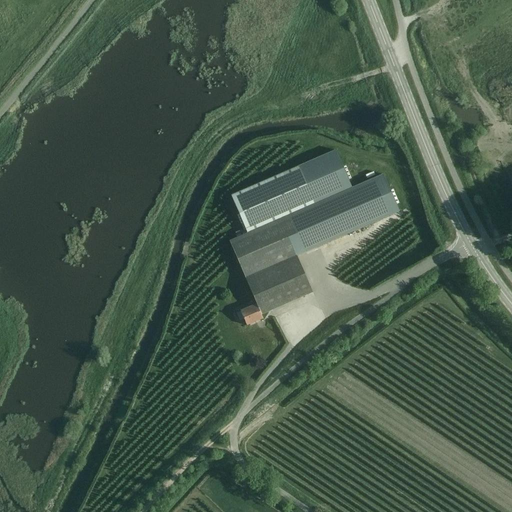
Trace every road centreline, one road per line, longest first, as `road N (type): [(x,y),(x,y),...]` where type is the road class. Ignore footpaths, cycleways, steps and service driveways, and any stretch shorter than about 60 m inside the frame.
road 1 (unclassified): [(312,511),(234,447),(242,412),(400,285),(471,244)]
road 2 (tertiary): [(471,244),(369,0)]
road 3 (unclassified): [(0,114),(94,0)]
road 4 (track): [(144,511),(234,426)]
